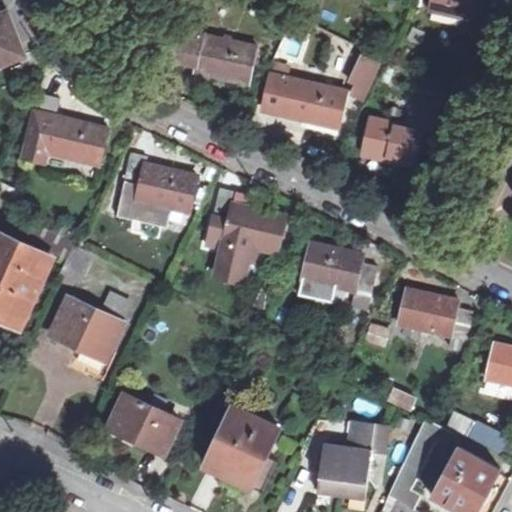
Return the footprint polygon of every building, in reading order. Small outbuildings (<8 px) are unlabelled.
[(434,0),(432,10),(484,22),(488,0),(434,0)] [(0,65),(25,55),(24,53),(8,13),(0,16),(0,65)] [(199,63),(205,36),(180,31),(174,58),(199,63)] [(197,72),(250,83),(258,47),(205,36),(199,63),(197,72)] [(347,97),(365,106),(384,65),(366,57),(347,97)] [(289,107),(295,80),(270,74),(264,102),(289,107)] [(287,116),(340,127),(348,91),(295,80),(289,107),(287,116)] [(443,103),(417,98),(411,126),(425,129),(425,130),(437,133),(443,103)] [(43,101),(41,112),(35,111),(25,158),(49,163),(51,155),(101,166),(109,128),(57,116),(59,104),(43,101)] [(411,126),(372,118),(364,154),(417,166),(425,130),(425,129),(411,126)] [(149,157),(133,153),(128,176),(143,179),(139,200),(191,212),(199,176),(147,164),(149,157)] [(237,194),(221,190),(208,247),(225,250),(221,267),(245,272),(251,247),(279,253),(287,217),(234,205),(237,194)] [(57,259),(0,232),(0,318),(24,330),(57,259)] [(64,274),(80,282),(95,250),(78,243),(64,274)] [(369,311),(378,266),(363,263),(365,254),(313,243),(305,279),(357,290),(354,308),(369,311)] [(460,300),(408,289),(400,325),(455,337),(452,349),(463,352),(466,340),(468,340),(474,311),(459,308),(460,300)] [(70,300),(55,334),(110,359),(135,303),(112,293),(102,315),(70,300)] [(373,326),(366,342),(384,350),(391,334),(373,326)] [(511,346),(496,342),(487,378),(511,383),(511,346)] [(418,399),(397,389),(393,399),(413,409),(418,399)] [(181,421),(126,395),(111,427),(167,453),(181,421)] [(280,429),(235,408),(208,467),(252,488),(280,429)] [(428,420),(392,497),(418,510),(425,495),(415,491),(446,429),(428,420)] [(392,426),(352,421),(348,448),(325,445),(319,492),(366,498),(372,451),(387,453),(392,426)] [(498,450),(505,436),(477,422),(470,436),(498,450)] [(477,511),(500,469),(461,448),(434,497),(462,511),(477,511)] [(421,511),(418,510),(392,497),(386,509),(391,511),(421,511)]
